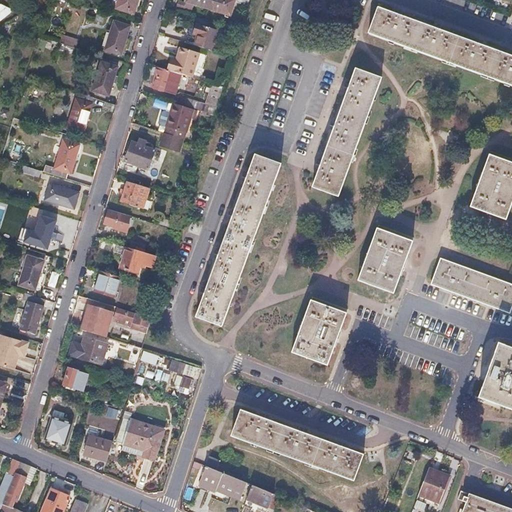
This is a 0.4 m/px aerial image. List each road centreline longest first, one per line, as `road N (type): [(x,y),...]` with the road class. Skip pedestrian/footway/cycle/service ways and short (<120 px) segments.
road 1 (residential): [(20,450),(155,0)]
road 2 (residential): [(216,354),(181,333),(178,319),(294,0)]
road 3 (residential): [(216,354),(442,442)]
road 4 (residential): [(165,511),(216,354)]
road 5 (residential): [(20,450),(165,511)]
road 6 (residential): [(442,442),(483,327),(511,333)]
